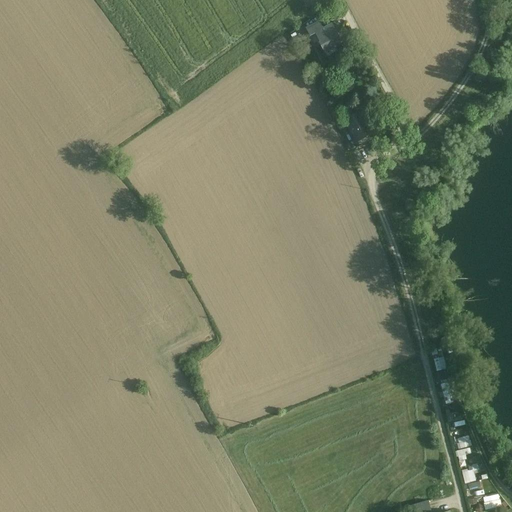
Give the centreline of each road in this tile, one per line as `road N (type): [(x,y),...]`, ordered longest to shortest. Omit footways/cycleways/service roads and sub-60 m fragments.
road 1 (track): [(338,0),(397,111),(371,183),(465,511)]
road 2 (track): [(485,0),(486,27),(466,82),(426,127),(386,145)]
